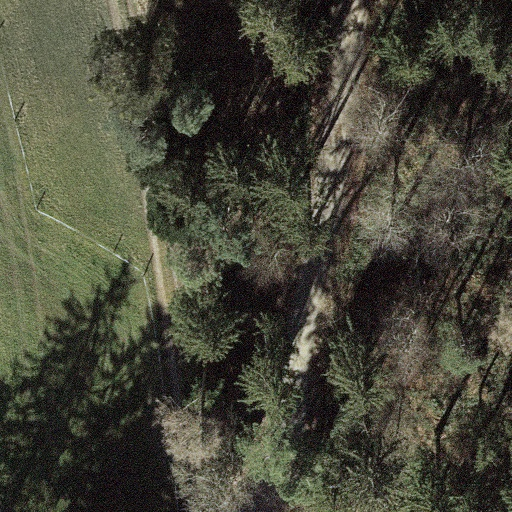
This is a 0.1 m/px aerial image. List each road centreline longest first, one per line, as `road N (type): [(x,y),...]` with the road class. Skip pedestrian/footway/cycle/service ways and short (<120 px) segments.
road 1 (track): [(112,0),(176,283),(198,511)]
road 2 (track): [(279,0),(217,511)]
